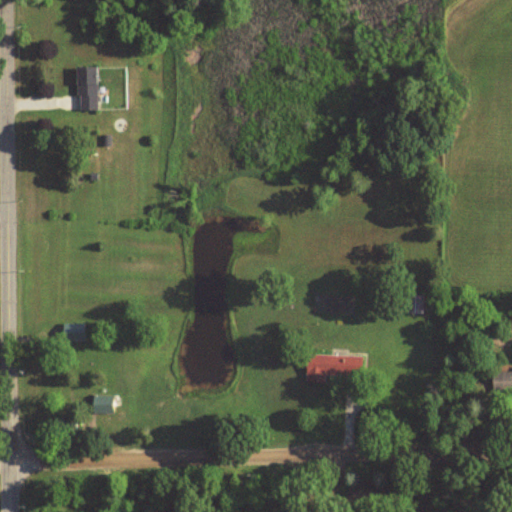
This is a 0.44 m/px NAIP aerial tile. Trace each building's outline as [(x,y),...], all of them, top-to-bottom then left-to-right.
[(95,111),(95,68),(75,68),(75,111),(95,111)] [(81,324),(59,324),(59,343),(81,343),(81,324)] [(324,383),(324,376),(362,377),(363,357),(307,355),(306,383),(324,383)] [(511,391),(511,369),(493,370),(493,392),(511,391)] [(90,395),(90,414),(111,414),(111,395),(90,395)]
